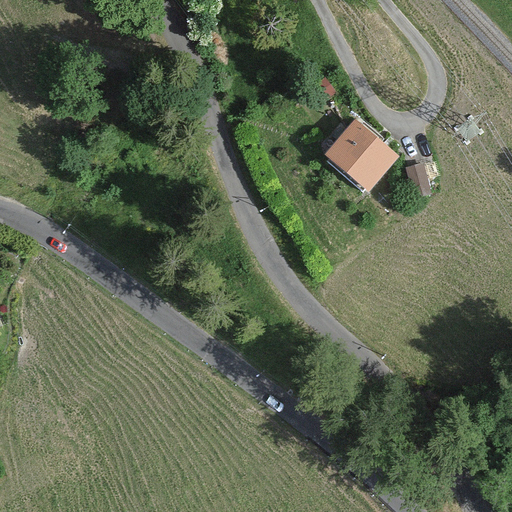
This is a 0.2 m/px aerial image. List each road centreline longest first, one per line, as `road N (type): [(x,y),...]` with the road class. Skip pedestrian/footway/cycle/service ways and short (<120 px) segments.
road 1 (residential): [(159,0),(276,266),(415,409),(479,511)]
road 2 (tertiary): [(0,214),(106,272),(322,434),(409,511)]
